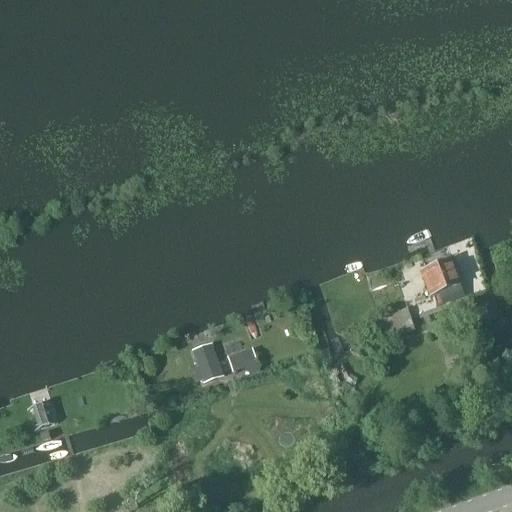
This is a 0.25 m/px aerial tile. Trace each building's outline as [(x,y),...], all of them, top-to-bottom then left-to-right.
[(431,297),(462,285),(453,258),(418,269),(431,297)] [(408,307),(372,319),(378,337),(414,324),(408,307)] [(208,348),(194,354),(206,384),(220,379),(208,348)] [(262,349),(227,363),(232,374),(267,360),(262,349)] [(46,404),(32,408),(39,431),(53,426),(46,404)]
